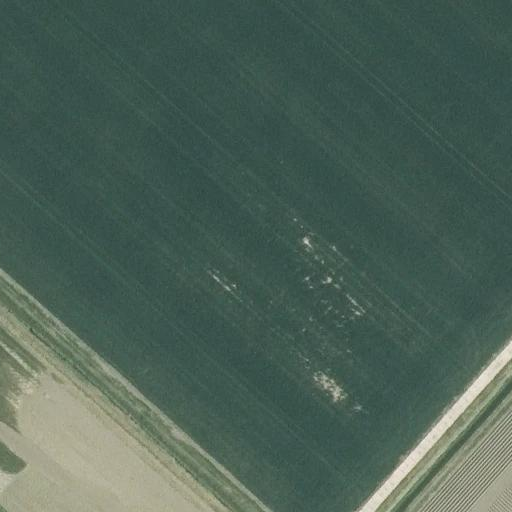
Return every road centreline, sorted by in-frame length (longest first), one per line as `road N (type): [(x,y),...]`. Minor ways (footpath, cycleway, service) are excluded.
road 1 (track): [(0,308),(220,511)]
road 2 (track): [(367,511),(511,350)]
